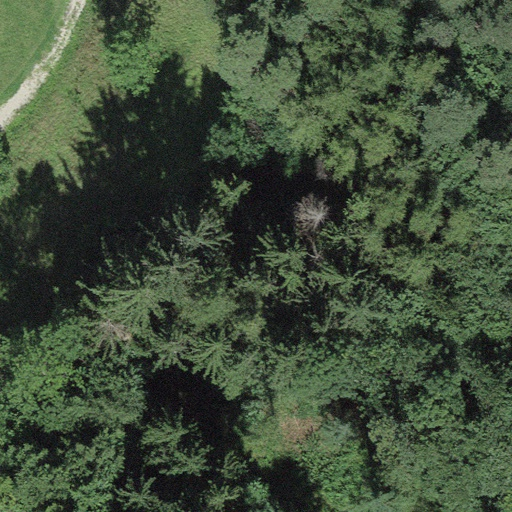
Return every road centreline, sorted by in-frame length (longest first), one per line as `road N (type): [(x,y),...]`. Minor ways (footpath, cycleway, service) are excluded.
road 1 (track): [(0,226),(323,511)]
road 2 (track): [(0,125),(25,98),(80,0)]
